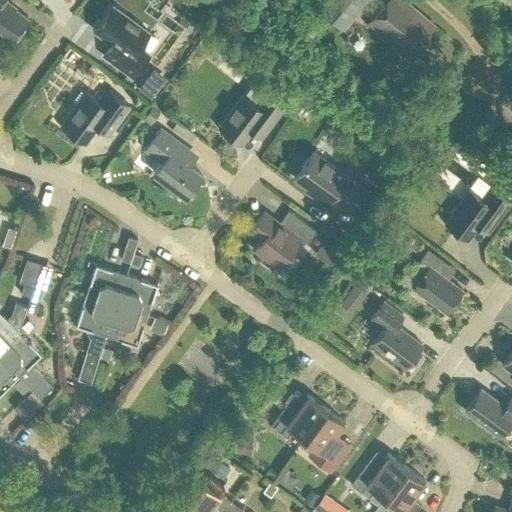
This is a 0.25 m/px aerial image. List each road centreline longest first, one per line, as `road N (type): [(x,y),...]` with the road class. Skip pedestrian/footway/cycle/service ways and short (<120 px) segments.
road 1 (residential): [(410,419),(188,258)]
road 2 (residential): [(188,258),(88,186),(0,156)]
road 3 (residential): [(410,419),(496,293)]
